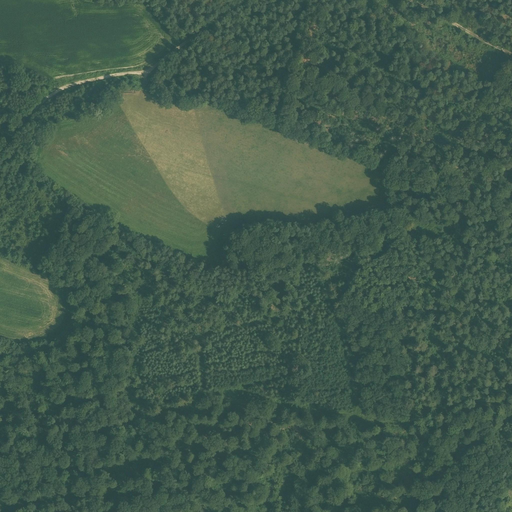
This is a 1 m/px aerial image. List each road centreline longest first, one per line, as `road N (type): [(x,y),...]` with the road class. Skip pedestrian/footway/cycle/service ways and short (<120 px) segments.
road 1 (track): [(0,455),(210,397),(438,426),(448,435)]
road 2 (track): [(6,148),(53,93),(151,67),(244,0)]
road 3 (track): [(511,405),(443,437),(416,511)]
